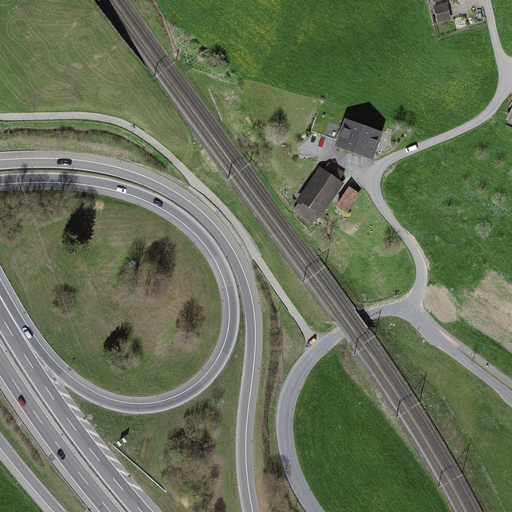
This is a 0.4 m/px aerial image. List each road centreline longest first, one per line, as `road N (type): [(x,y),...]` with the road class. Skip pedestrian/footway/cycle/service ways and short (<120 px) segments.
road 1 (motorway): [(0,180),(77,179),(155,200),(211,247),(233,301),(229,342),(208,378),(170,402),(127,407),(60,372),(0,295)]
road 2 (motorway): [(248,511),(241,444),(249,303),(221,239),(184,202),(135,177),(72,164),(0,164)]
road 3 (unclassified): [(507,76),(480,119),(389,159),(375,175),(379,202),(420,262),(420,286),(405,307)]
road 4 (unclassified): [(405,307),(341,331),(296,377),(285,410),(286,444),(315,511)]
road 5 (motorway): [(141,511),(0,313)]
road 6 (motorway): [(0,359),(111,511)]
road 7 (unclassified): [(511,397),(405,307)]
